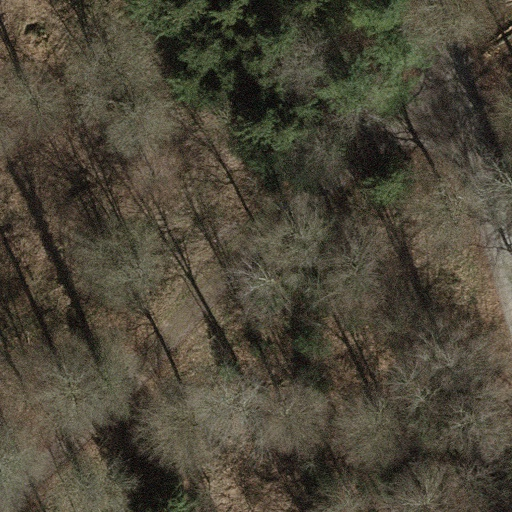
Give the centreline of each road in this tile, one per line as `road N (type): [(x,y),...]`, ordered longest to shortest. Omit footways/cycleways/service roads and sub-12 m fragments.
road 1 (track): [(15,511),(407,132),(450,67)]
road 2 (track): [(437,0),(511,273)]
